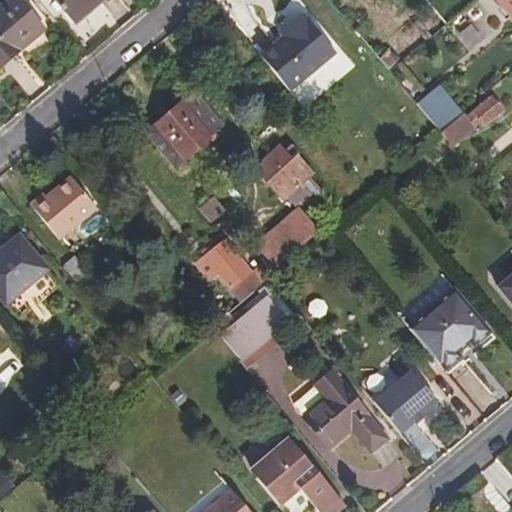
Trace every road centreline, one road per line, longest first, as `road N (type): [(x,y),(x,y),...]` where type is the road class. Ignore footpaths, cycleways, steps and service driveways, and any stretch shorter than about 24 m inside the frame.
road 1 (residential): [(183,0),(0,153)]
road 2 (residential): [(511,420),(403,511)]
